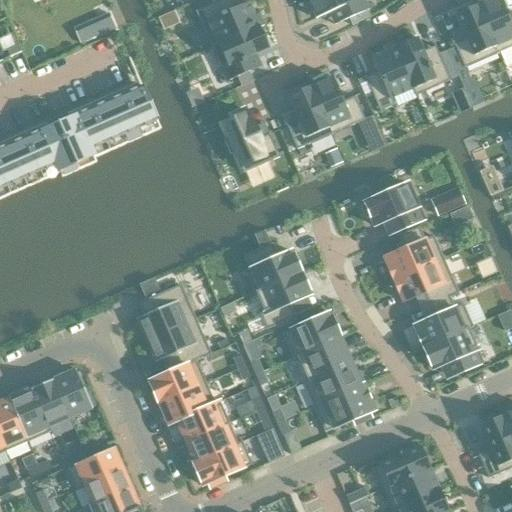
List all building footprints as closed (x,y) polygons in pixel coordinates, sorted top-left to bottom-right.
[(231,0),(222,0),(195,12),(211,48),(264,25),(259,15),(255,17),(249,3),(235,9),(231,0)] [(307,0),(315,19),(329,13),(334,24),(334,25),(345,21),(369,10),(364,0),(307,0)] [(500,0),(490,0),(477,6),(498,54),(500,53),(507,68),(511,66),(511,19),(509,21),(500,0)] [(466,40),(454,45),(464,69),(498,54),(477,6),(455,15),(466,40)] [(109,15),(91,23),(97,36),(115,28),(109,15)] [(264,25),(211,48),(226,83),(254,70),(259,68),(261,67),(260,66),(255,55),(269,49),(260,28),(264,26),(264,25)] [(394,43),(393,44),(416,96),(450,82),(458,78),(446,51),(439,55),(438,53),(426,59),(417,39),(396,48),(394,43)] [(365,78),(357,81),(365,99),(372,96),(380,112),(394,106),(391,100),(412,90),(415,97),(416,96),(393,44),(383,48),(385,53),(371,59),(377,72),(365,78)] [(18,45),(6,50),(10,58),(21,53),(18,45)] [(332,78),(310,87),(331,136),(365,121),(354,97),(342,102),(332,78)] [(0,199),(59,174),(61,178),(96,163),(94,159),(161,130),(142,87),(74,117),(76,121),(45,135),(43,131),(0,149),(0,199)] [(299,121),(287,126),(297,150),(331,136),(310,87),(288,97),(299,121)] [(450,95),(458,113),(471,107),(463,89),(450,95)] [(235,120),(222,126),(228,139),(224,141),(230,155),(235,153),(244,174),(279,158),(269,134),(257,139),(244,110),(233,116),(235,120)] [(503,192),(498,181),(487,186),(491,197),(503,192)] [(391,186),(376,193),(378,197),(364,203),(365,205),(361,207),(366,220),(370,218),(374,227),(387,221),(393,234),(423,221),(407,184),(393,190),(391,186)] [(438,217),(465,205),(458,189),(431,201),(438,217)] [(384,258),(393,281),(443,259),(433,237),(424,241),(419,228),(399,236),(405,249),(384,258)] [(264,248),(270,245),(264,231),(254,235),(260,250),(264,248)] [(246,271),(255,293),(301,274),(291,252),(278,257),(272,244),(270,245),(264,248),(260,250),(245,256),(250,269),(246,271)] [(443,259),(393,281),(403,302),(424,293),(429,305),(457,293),(443,259)] [(301,274),(255,293),(264,313),(260,315),(266,330),(295,318),(289,305),(310,295),(301,274)] [(139,285),(146,301),(160,294),(154,279),(139,285)] [(136,319),(146,341),(195,320),(180,286),(160,294),(146,301),(139,304),(144,316),(136,319)] [(457,293),(429,305),(434,317),(413,326),(423,348),(472,327),(463,305),(454,309),(449,298),(458,294),(457,293)] [(511,310),(498,316),(505,332),(511,329),(511,310)] [(282,334),(293,360),(340,339),(339,337),(339,336),(329,314),(282,334)] [(211,355),(195,320),(146,341),(155,363),(163,360),(169,373),(196,361),(211,355)] [(472,327),(423,348),(433,370),(445,365),(451,378),(483,363),(468,330),(473,328),(472,327)] [(246,332),(238,335),(238,337),(242,345),(250,342),(246,332)] [(340,339),(293,360),(297,358),(307,381),(303,383),(303,384),(350,363),(340,339)] [(238,370),(245,367),(240,356),(233,359),(238,370)] [(255,376),(263,373),(257,360),(250,364),(255,376)] [(159,405),(206,384),(196,361),(169,373),(149,382),(150,384),(149,384),(158,403),(159,405)] [(350,363),(303,384),(314,408),(363,386),(363,385),(360,386),(360,384),(364,382),(359,372),(355,373),(350,363)] [(250,378),(245,367),(238,370),(243,381),(250,378)] [(74,371),(52,381),(69,419),(92,409),(92,408),(96,406),(90,393),(86,395),(75,370),(74,371)] [(267,383),(263,373),(255,376),(260,387),(267,383)] [(52,381),(30,390),(49,433),(50,433),(48,428),(69,419),(52,381)] [(159,405),(168,426),(220,403),(219,402),(215,404),(206,384),(159,405)] [(363,386),(314,408),(325,433),(374,411),(363,386)] [(9,399),(8,400),(27,443),(49,433),(30,390),(9,399)] [(251,401),(256,412),(263,409),(258,398),(251,401)] [(8,400),(0,403),(0,440),(5,452),(27,443),(8,400)] [(229,424),(220,403),(168,426),(168,427),(177,423),(186,443),(229,424)] [(261,424),(269,421),(263,409),(256,412),(261,424)] [(277,424),(284,421),(279,410),(272,413),(277,424)] [(511,411),(502,416),(511,438),(511,411)] [(490,450),(478,455),(488,479),(511,468),(511,438),(502,416),(479,426),(490,450)] [(289,433),(284,421),(277,424),(282,436),(289,433)] [(193,465),(242,443),(242,442),(237,444),(229,424),(186,443),(195,463),(192,463),(193,465)] [(262,434),(256,437),(267,461),(283,454),(272,430),(262,434)] [(92,442),(81,447),(85,454),(96,450),(92,442)] [(252,465),(242,443),(193,465),(202,486),(252,465)] [(81,447),(70,452),(74,459),(85,454),(81,447)] [(395,458),(372,468),(381,490),(430,469),(420,447),(404,454),(403,452),(394,456),(395,458)] [(66,469),(75,490),(122,469),(114,449),(114,448),(66,469)] [(48,461),(37,466),(41,474),(52,469),(48,461)] [(37,466),(26,471),(30,478),(41,474),(37,466)] [(88,507),(88,508),(131,489),(122,469),(75,490),(76,491),(84,487),(92,505),(88,507)] [(430,469),(381,490),(391,511),(439,490),(430,469)] [(18,481),(7,486),(10,493),(21,489),(18,481)] [(365,487),(345,497),(349,505),(369,496),(365,487)] [(88,508),(90,511),(131,511),(140,508),(140,507),(139,508),(131,489),(88,508)] [(439,490),(391,511),(398,509),(398,511),(445,511),(448,511),(439,490)] [(35,494),(40,505),(47,502),(42,491),(35,494)] [(40,505),(42,511),(51,511),(47,502),(40,505)]
